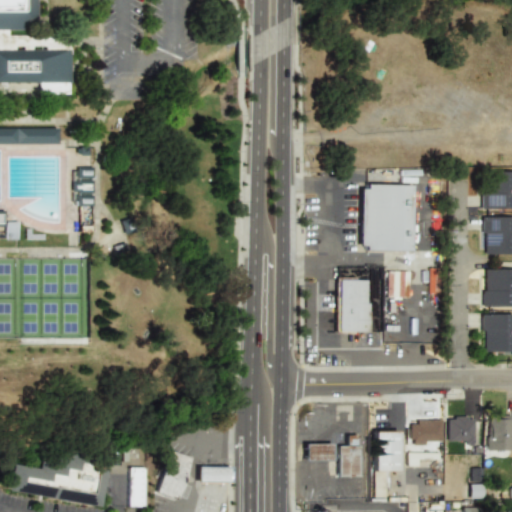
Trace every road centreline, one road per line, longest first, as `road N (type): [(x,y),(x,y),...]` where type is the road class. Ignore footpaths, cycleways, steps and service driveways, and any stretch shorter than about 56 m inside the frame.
road 1 (secondary): [(259,0),(247,511)]
road 2 (secondary): [(277,511),(282,0)]
road 3 (residential): [(279,388),(511,385)]
road 4 (residential): [(451,386),(448,191)]
